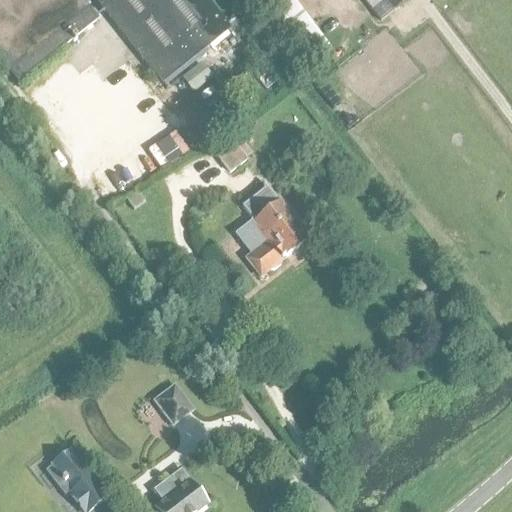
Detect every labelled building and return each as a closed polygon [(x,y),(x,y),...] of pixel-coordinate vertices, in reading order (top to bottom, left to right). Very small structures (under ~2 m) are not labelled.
[(96,22),(78,0),(0,0),(0,60),(18,83),(96,22)] [(230,31),(205,0),(94,0),(162,85),(230,31)] [(355,0),(375,26),(393,12),(409,0),(355,0)] [(227,138),(211,150),(230,174),(246,162),(227,138)] [(246,260),(259,277),(307,241),(273,196),(252,212),(261,224),(240,240),(252,256),(246,260)] [(433,282),(421,276),(412,293),(425,298),(433,282)] [(153,400),(172,426),(194,409),(175,383),(153,400)] [(90,511),(105,501),(67,452),(47,468),(48,469),(41,474),(62,501),(65,499),(75,511),(90,511)] [(154,511),(200,511),(207,507),(180,471),(154,491),(163,504),(155,511),(156,511),(154,511)]
